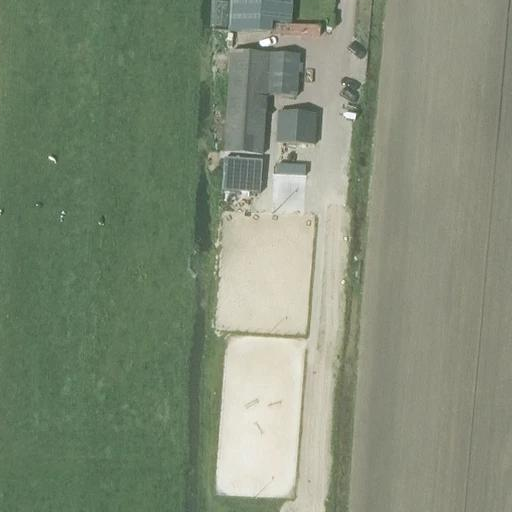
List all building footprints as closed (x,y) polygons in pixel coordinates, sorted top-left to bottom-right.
[(232,0),(230,34),(268,36),(270,0),(232,0)] [(292,27),(293,0),(272,0),(271,26),(292,27)] [(295,99),(297,59),(229,54),(223,154),(261,156),(265,97),(295,99)] [(313,146),(314,116),(276,114),(275,144),(313,146)] [(223,191),(262,193),(263,161),(224,159),(223,191)]
